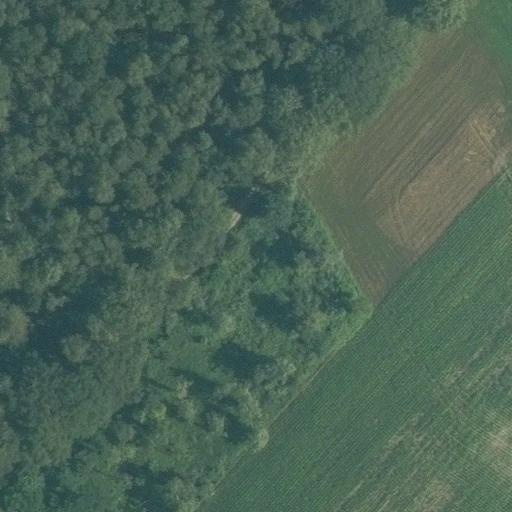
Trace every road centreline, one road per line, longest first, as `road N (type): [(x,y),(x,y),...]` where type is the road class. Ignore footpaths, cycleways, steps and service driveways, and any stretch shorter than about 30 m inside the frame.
road 1 (track): [(442,0),(380,37),(185,262),(0,454)]
road 2 (track): [(0,254),(74,378)]
